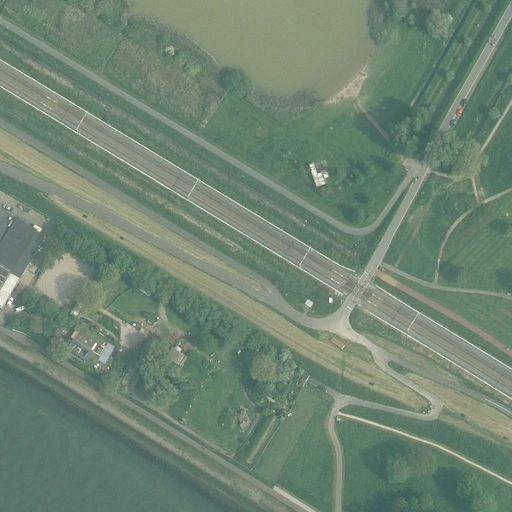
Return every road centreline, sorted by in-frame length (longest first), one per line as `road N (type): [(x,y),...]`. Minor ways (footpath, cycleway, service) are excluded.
road 1 (unknown): [(410,170),(343,209),(323,208),(0,13)]
road 2 (unclassified): [(336,327),(511,10)]
